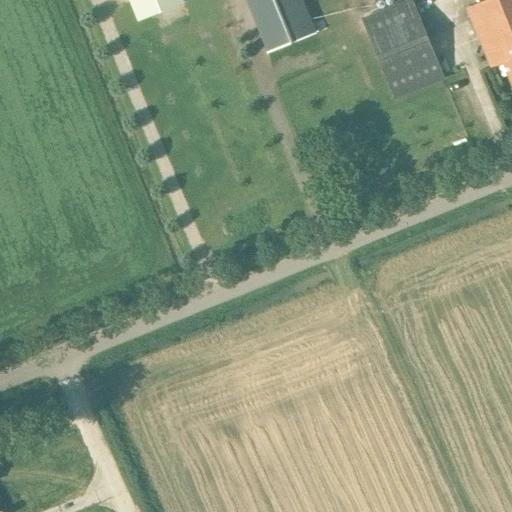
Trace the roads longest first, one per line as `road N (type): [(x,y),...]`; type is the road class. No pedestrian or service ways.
road 1 (unclassified): [(0,382),(511,172)]
road 2 (unknown): [(58,358),(131,511)]
